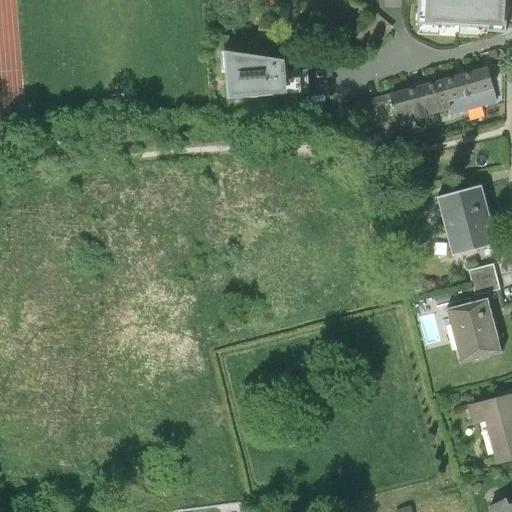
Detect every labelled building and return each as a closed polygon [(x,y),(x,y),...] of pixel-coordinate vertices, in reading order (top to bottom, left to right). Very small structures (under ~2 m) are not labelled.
[(420,0),(419,24),(504,31),(506,0),(420,0)] [(406,25),(389,10),(367,36),(376,44),(385,35),(392,40),(406,25)] [(305,61),(233,49),(238,98),(319,90),(318,69),(306,69),(305,61)] [(501,61),(403,88),(411,115),(464,101),(462,92),(506,80),(501,61)] [(437,198),(445,226),(489,215),(482,187),(437,198)] [(496,243),(489,215),(445,226),(452,255),(460,253),(493,244),(496,243)] [(498,261),(493,244),(460,253),(464,270),(468,269),(494,262),(498,261)] [(494,262),(468,269),(475,294),(501,288),(494,262)] [(489,302),(447,312),(460,365),(502,355),(489,302)] [(511,396),(469,407),(473,424),(488,421),(497,461),(511,457),(511,396)] [(511,511),(511,501),(509,503),(506,496),(487,506),(489,511),(511,511)]
